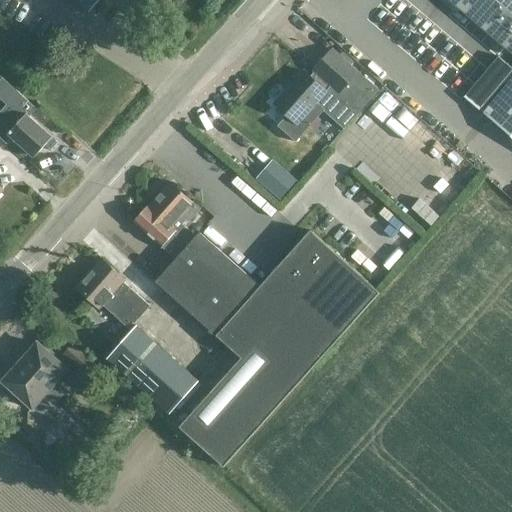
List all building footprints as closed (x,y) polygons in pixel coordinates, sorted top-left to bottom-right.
[(118,0),(143,22),(163,0),(75,0),(95,18),(110,0),(118,0)] [(511,0),(449,0),(511,53),(511,0)] [(274,105),(286,116),(277,126),(296,143),(317,119),(309,112),(327,92),(356,117),(378,91),(332,50),(313,71),(314,73),(310,77),(304,71),(274,105)] [(511,77),(482,113),(511,137),(511,77)] [(0,82),(0,99),(6,105),(0,112),(0,141),(2,139),(7,144),(12,138),(33,157),(51,138),(29,118),(37,109),(23,96),(24,96),(4,78),(0,82)] [(372,125),(397,102),(388,92),(362,115),(372,125)] [(281,201),(297,182),(273,161),(256,180),(281,201)] [(169,183),(140,216),(134,223),(176,260),(156,282),(241,358),(307,284),(283,262),(260,287),(199,233),(196,237),(182,225),(186,220),(188,223),(200,210),(169,183)] [(310,232),(283,262),(307,284),(180,429),(224,467),(244,444),(380,293),(310,232)] [(126,281),(101,259),(76,287),(101,310),(104,306),(128,328),(129,328),(133,324),(149,306),(124,283),(126,281)] [(137,326),(107,359),(170,415),(199,382),(137,326)] [(29,340),(14,357),(67,405),(82,389),(75,382),(71,386),(48,366),(52,361),(29,340)] [(83,373),(92,362),(72,345),(63,354),(83,373)] [(67,405),(14,357),(0,372),(0,374),(22,395),(24,393),(35,404),(38,400),(49,410),(49,411),(56,417),(67,405)] [(28,414),(18,424),(36,440),(46,430),(28,414)]
